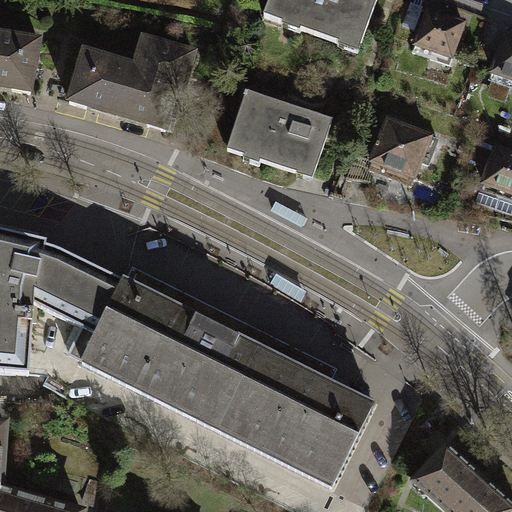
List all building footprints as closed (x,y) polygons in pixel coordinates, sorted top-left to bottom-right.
[(372,0),(266,0),(260,18),(354,51),(372,0)] [(459,25),(424,13),(409,54),(444,67),(459,25)] [(0,89),(27,94),(35,42),(0,36),(0,89)] [(118,64),(80,53),(65,104),(161,133),(178,74),(184,76),(190,55),(140,40),(133,63),(120,60),(118,64)] [(511,43),(501,40),(486,82),(511,91),(511,43)] [(328,122),(242,94),(223,153),(240,159),(242,152),(258,157),(256,164),(294,176),(296,169),(311,174),(328,122)] [(440,129),(392,110),(374,154),(422,174),(440,129)] [(511,139),(500,135),(485,178),(511,187),(511,139)] [(34,306),(97,337),(124,284),(63,254),(45,248),(46,244),(0,233),(0,374),(29,377),(34,306)] [(126,283),(331,385),(337,372),(133,269),(126,283)] [(125,282),(124,284),(97,337),(83,365),(331,489),(373,407),(331,385),(126,283),(125,282)] [(0,476),(8,477),(11,425),(5,425),(0,424),(0,476)] [(511,511),(511,487),(454,435),(420,473),(462,511),(511,511)] [(352,500),(371,509),(391,467),(371,458),(352,500)] [(0,511),(13,511),(21,481),(8,477),(0,476),(0,511)] [(87,511),(91,501),(21,481),(13,511),(87,511)]
